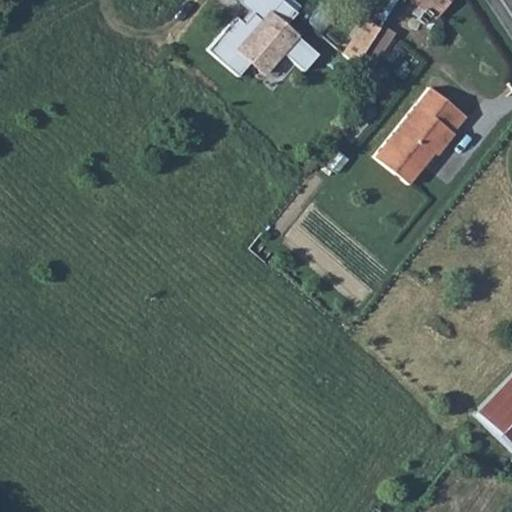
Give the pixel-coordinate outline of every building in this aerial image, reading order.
[(269,0),(252,0),(240,14),(251,24),(252,23),(261,32),(281,11),(269,0)] [(459,0),(411,0),(409,3),(426,19),(417,30),(426,37),(461,2),(459,0)] [(235,27),(206,59),(236,86),(248,73),(261,84),(280,63),(302,83),(316,66),(284,37),(296,24),(281,11),(261,32),(252,23),(251,24),(242,34),(235,27)] [(365,15),(343,49),(373,68),(394,33),(365,15)] [(443,137),(455,118),(423,94),(373,168),(405,191),(429,158),(434,162),(449,142),(443,137)] [(511,378),(474,419),(511,455),(511,378)]
